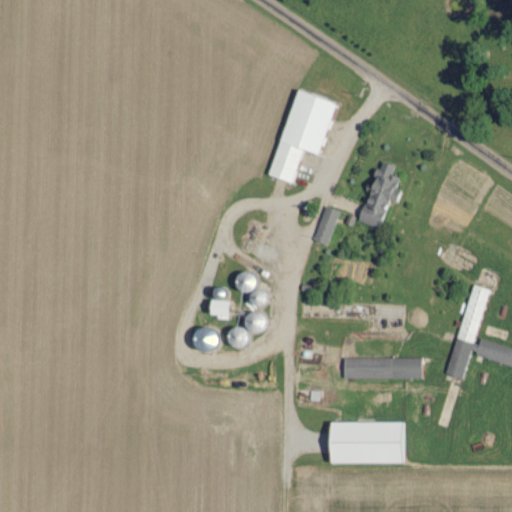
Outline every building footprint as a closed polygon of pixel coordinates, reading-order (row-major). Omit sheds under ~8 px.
[(268,177),(293,184),(303,151),(319,156),(333,111),(332,111),(335,103),(294,90),(268,177)] [(358,221),(378,228),(388,201),(395,203),(399,191),(395,189),(399,179),(388,175),(391,167),(384,164),(382,171),(377,169),(358,221)] [(339,212),(325,206),(312,240),(327,246),(339,212)] [(462,380),(469,355),(511,365),(511,348),(476,339),(489,289),(470,285),(447,376),(462,380)] [(227,318),(227,301),(208,301),(208,318),(227,318)] [(198,325),(187,343),(207,355),(218,336),(198,325)] [(421,358),(343,359),(344,380),(421,378),(421,358)] [(328,464),(404,463),(404,422),(328,423),(328,464)]
